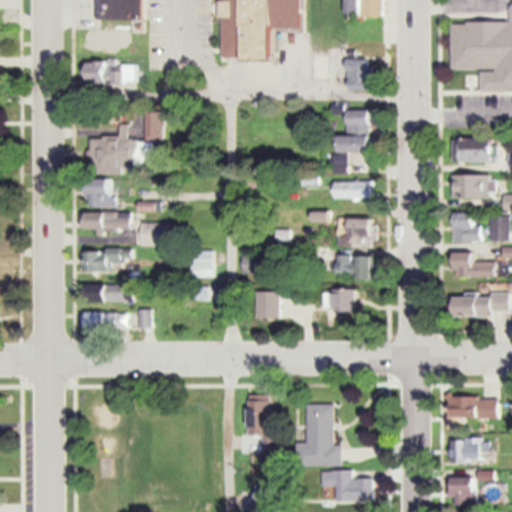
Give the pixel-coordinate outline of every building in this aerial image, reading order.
[(96,0),(96,15),(142,15),(142,0),(96,0)] [(217,0),(217,48),(272,48),(272,21),(297,21),(297,0),(217,0)] [(311,0),(311,41),(381,42),(381,17),(359,17),(359,0),(311,0)] [(364,0),(364,16),(385,16),(385,0),(364,0)] [(511,21),(453,22),(454,69),(483,69),(483,91),(511,91),(511,21)] [(117,45),(128,45),(128,31),(86,31),(86,51),(117,51),(117,45)] [(327,79),(327,50),(312,50),(312,79),(327,79)] [(373,89),(373,58),(348,58),(348,89),(373,89)] [(137,62),(87,61),(87,83),(136,84),(137,62)] [(371,109),(348,109),(348,135),(341,135),(341,153),(334,154),(334,165),(365,165),(365,153),(372,153),(371,109)] [(146,141),(165,141),(165,112),(146,112),(146,141)] [(92,137),(91,171),(132,172),(133,139),(92,137)] [(456,161),(495,161),(496,137),(456,137),(456,161)] [(458,174),(459,197),(498,197),(498,174),(458,174)] [(89,207),(114,207),(114,179),(89,179),(89,207)] [(336,198),(374,198),(374,180),(336,180),(336,198)] [(88,212),(88,229),(133,229),(133,212),(88,212)] [(484,240),(484,226),(476,226),(476,212),(456,212),(456,240),(484,240)] [(511,216),(492,216),(492,240),(511,240),(511,216)] [(339,246),(376,246),(376,217),(351,217),(351,227),(339,227),(339,246)] [(173,246),(173,222),(143,222),(143,246),(173,246)] [(94,270),(114,270),(114,261),(133,261),(133,248),(94,248),(94,270)] [(193,251),(193,278),(213,278),(213,251),(193,251)] [(477,261),(477,251),(455,251),(455,277),(498,277),(498,261),(477,261)] [(245,273),(269,273),(269,254),(245,254),(245,273)] [(374,254),(340,254),(340,278),(374,278),(374,254)] [(87,284),(87,302),(127,302),(127,284),(87,284)] [(192,296),(203,300),(207,290),(196,286),(192,296)] [(280,291),(257,291),(257,318),(280,318),(280,291)] [(356,291),(328,291),(328,307),(356,307),(356,291)] [(457,316),(511,315),(511,308),(511,294),(457,294),(457,316)] [(130,312),(86,312),(86,329),(130,329),(130,312)] [(251,396),(251,436),(272,436),(272,396),(251,396)] [(500,419),(500,397),(451,397),(451,419),(500,419)] [(344,467),(344,445),(336,445),(336,405),(308,405),(308,443),(298,443),(298,467),(344,467)] [(454,464),(489,464),(489,439),(454,439),(454,464)] [(324,472),(325,496),(336,496),(336,501),(371,500),(370,479),(355,479),(355,471),(324,472)] [(455,478),(455,510),(477,510),(477,478),(455,478)]
